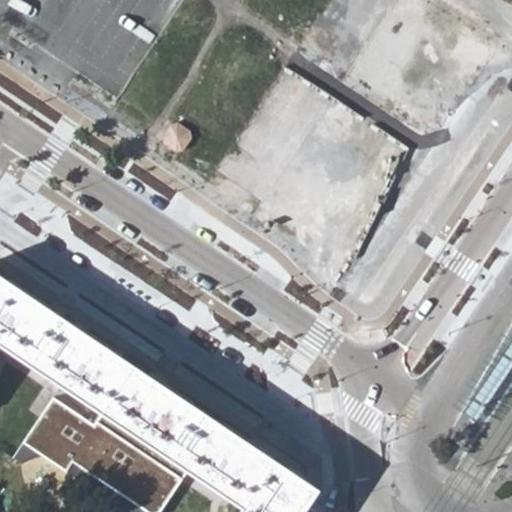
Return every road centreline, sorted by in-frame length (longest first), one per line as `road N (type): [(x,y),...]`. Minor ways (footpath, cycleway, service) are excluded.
road 1 (residential): [(5,129),(358,366)]
road 2 (tertiary): [(511,146),(358,366)]
road 3 (residential): [(369,0),(243,187)]
road 4 (tertiary): [(358,366),(344,407),(347,434),(359,472),(386,511)]
